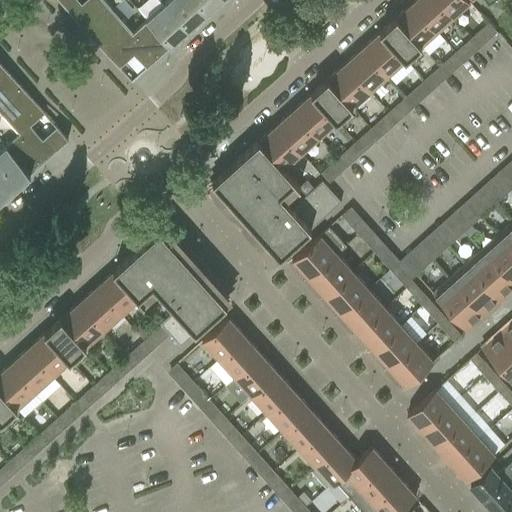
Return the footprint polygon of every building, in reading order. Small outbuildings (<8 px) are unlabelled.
[(83,0),(70,12),(102,49),(115,38),(119,43),(132,32),(103,0),(83,0)] [(192,0),(167,0),(164,3),(188,30),(205,14),(192,0)] [(192,0),(205,14),(221,0),(192,0)] [(438,0),(413,0),(412,2),(437,30),(453,16),(438,0)] [(469,1),(467,0),(438,0),(453,16),(469,1)] [(412,2),(395,16),(421,44),(437,30),(412,2)] [(164,3),(146,19),(170,46),(188,30),(164,3)] [(395,16),(380,30),(405,58),(421,44),(395,16)] [(115,38),(102,49),(118,67),(133,54),(146,68),(170,46),(146,19),(132,32),(119,43),(115,38)] [(483,26),(471,36),(477,43),(489,33),(483,26)] [(380,30),(362,46),(387,74),(405,58),(380,30)] [(467,40),(455,51),(461,57),(473,47),(467,40)] [(362,46),(345,62),(370,90),(387,74),(362,46)] [(451,55),(439,65),(445,72),(457,61),(451,55)] [(345,62),(327,78),(352,106),(370,90),(345,62)] [(435,69),(424,79),(430,85),(441,76),(435,69)] [(0,74),(0,112),(19,133),(28,125),(31,122),(43,111),(39,106),(6,70),(0,74)] [(327,78),(311,92),(337,120),(352,106),(327,78)] [(420,83),(406,95),(412,101),(425,89),(420,83)] [(311,92),(294,108),(319,136),(337,120),(311,92)] [(402,99),(388,111),(394,118),(408,106),(402,99)] [(294,108),(276,124),(301,152),(319,136),(294,108)] [(384,115),(371,127),(376,134),(390,122),(384,115)] [(276,124),(258,140),(283,168),(301,152),(276,124)] [(19,133),(5,146),(29,173),(67,138),(56,126),(41,139),(28,125),(19,133)] [(366,131),(355,141),(361,147),(372,138),(366,131)] [(258,140),(217,177),(211,181),(279,256),(340,201),(321,180),(313,187),(306,193),(291,207),(279,194),(294,180),(258,140)] [(351,145),(337,157),(343,163),(357,151),(351,145)] [(5,146),(0,150),(0,174),(12,188),(29,173),(5,146)] [(333,161),(320,172),(326,179),(339,167),(333,161)] [(501,173),(494,179),(503,189),(509,183),(501,173)] [(0,174),(0,198),(12,188),(0,174)] [(306,180),(299,186),(306,193),(313,187),(306,180)] [(485,188),(478,194),(487,203),(493,198),(485,188)] [(468,203),(462,209),(470,218),(477,212),(468,203)] [(452,217),(445,223),(454,233),(460,227),(452,217)] [(349,224),(357,233),(364,227),(355,218),(349,224)] [(511,220),(497,234),(511,251),(511,220)] [(336,253),(345,245),(328,226),(291,259),(308,278),(336,253)] [(179,345),(225,304),(159,229),(112,270),(137,298),(142,304),(143,302),(138,296),(151,285),(174,310),(159,323),(160,324),(166,331),(179,345)] [(436,232),(429,238),(438,247),(444,242),(436,232)] [(480,249),(511,284),(511,251),(497,234),(480,249)] [(373,251),(380,246),(371,236),(365,242),(373,251)] [(419,247),(413,253),(421,262),(428,256),(419,247)] [(464,264),(498,302),(511,288),(511,284),(480,249),(464,264)] [(352,271),(336,253),(308,278),(324,296),(352,271)] [(390,270),(396,264),(388,254),(381,260),(390,270)] [(482,316),(498,302),(464,264),(448,278),(482,316)] [(112,270),(95,286),(120,314),(137,298),(112,270)] [(340,314),(368,289),(352,271),(324,296),(340,314)] [(406,288),(413,282),(404,272),(398,278),(406,288)] [(482,316),(448,278),(431,293),(465,331),(482,316)] [(95,286),(77,302),(102,330),(120,314),(95,286)] [(357,332),(385,307),(368,289),(340,314),(357,332)] [(422,306),(429,300),(420,291),(414,297),(422,306)] [(77,302),(59,318),(85,346),(102,330),(77,302)] [(373,351),(401,325),(385,307),(357,332),(373,351)] [(439,324),(445,318),(437,309),(430,315),(439,324)] [(217,358),(243,335),(227,316),(201,340),(217,358)] [(59,318),(44,332),(69,359),(85,346),(59,318)] [(447,334),(454,328),(445,318),(439,324),(447,334)] [(511,318),(497,332),(511,348),(511,318)] [(160,324),(152,332),(157,339),(166,331),(160,324)] [(373,351),(389,369),(417,344),(401,325),(373,351)] [(44,332),(26,348),(52,375),(69,359),(44,332)] [(511,348),(497,332),(480,347),(511,382),(511,348)] [(217,358),(233,376),(259,352),(243,335),(217,358)] [(140,354),(149,346),(143,339),(134,347),(140,354)] [(389,369),(404,386),(432,360),(417,344),(389,369)] [(26,348),(9,364),(34,392),(52,375),(26,348)] [(233,376),(249,394),(275,370),(259,352),(233,376)] [(122,370),(131,362),(125,355),(116,363),(122,370)] [(475,365),(484,375),(490,369),(482,359),(475,365)] [(9,364),(0,371),(0,389),(16,408),(34,392),(9,364)] [(490,369),(484,375),(492,384),(499,378),(490,369)] [(265,411),(291,388),(275,370),(249,394),(265,411)] [(104,386),(113,378),(108,371),(99,379),(104,386)] [(185,387),(192,381),(184,372),(177,377),(185,387)] [(89,400),(98,392),(92,385),(83,393),(89,400)] [(511,393),(504,385),(498,391),(506,400),(511,395),(511,393)] [(265,411),(281,429),(307,406),(291,388),(265,411)] [(421,430),(450,405),(435,388),(406,414),(421,430)] [(0,389),(0,420),(1,421),(16,408),(0,389)] [(201,404),(208,398),(200,390),(193,396),(201,404)] [(71,416),(80,408),(74,401),(66,409),(71,416)] [(436,447),(464,421),(450,405),(421,430),(436,447)] [(281,429),(297,447),(323,424),(307,406),(281,429)] [(217,422),(224,416),(216,407),(209,413),(217,422)] [(54,432),(63,424),(57,417),(48,425),(54,432)] [(450,463),(479,437),(464,421),(436,447),(450,463)] [(297,447),(313,465),(339,441),(323,424),(297,447)] [(233,440),(240,434),(232,425),(225,431),(233,440)] [(36,448),(45,440),(39,433),(30,441),(36,448)] [(450,463),(465,479),(494,454),(479,437),(450,463)] [(334,481),(333,479),(355,459),(339,441),(313,465),(330,484),(334,481)] [(249,458),(256,452),(248,443),(241,449),(249,458)] [(334,481),(348,496),(385,462),(371,446),(355,459),(333,479),(334,481)] [(21,461),(29,453),(24,447),(15,455),(21,461)] [(485,470),(470,484),(483,498),(511,472),(511,458),(496,473),(490,466),(485,470)] [(265,476),(272,470),(264,461),(257,467),(265,476)] [(348,496),(362,511),(363,511),(400,479),(385,462),(348,496)] [(0,474),(3,477),(12,469),(6,463),(0,467),(0,474)] [(511,472),(483,498),(495,511),(496,511),(511,498),(511,472)] [(281,493),(288,488),(280,479),(273,485),(281,493)] [(400,479),(363,511),(396,511),(415,495),(400,479)] [(297,511),(304,505),(296,497),(289,502),(297,511)] [(511,511),(511,498),(496,511),(511,511)]
